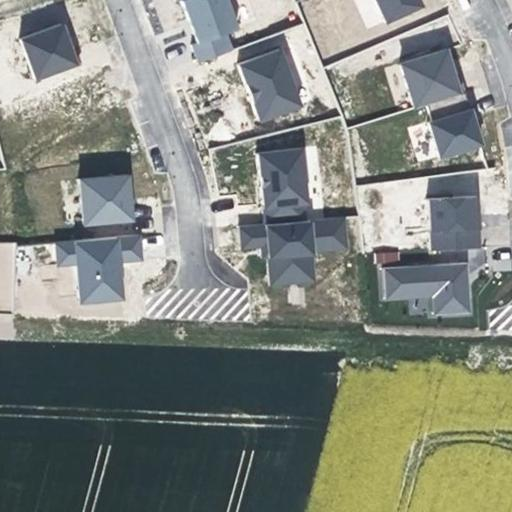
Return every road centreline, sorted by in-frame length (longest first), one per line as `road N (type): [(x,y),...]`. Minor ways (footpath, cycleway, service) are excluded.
road 1 (unknown): [(511,317),(0,303)]
road 2 (residential): [(118,0),(176,151),(189,208),(194,304)]
